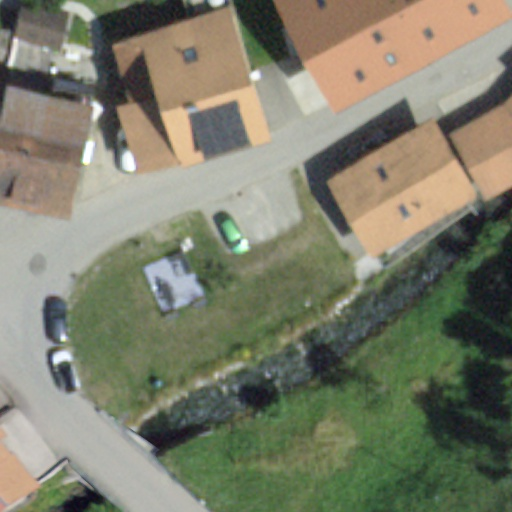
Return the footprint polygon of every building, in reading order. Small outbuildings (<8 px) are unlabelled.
[(73,10),(22,0),(21,0),(14,36),(66,46),(73,10)] [(511,0),(281,0),(333,99),(511,7),(511,0)] [(269,127),(234,5),(116,40),(133,96),(118,101),(137,166),(269,127)] [(0,192),(72,209),(99,93),(0,70),(0,192)] [(481,197),(511,182),(511,98),(501,111),(451,134),(481,197)] [(467,201),(427,133),(341,183),(387,263),(424,242),(417,229),(467,201)] [(0,511),(25,511),(43,498),(0,444),(0,511)]
